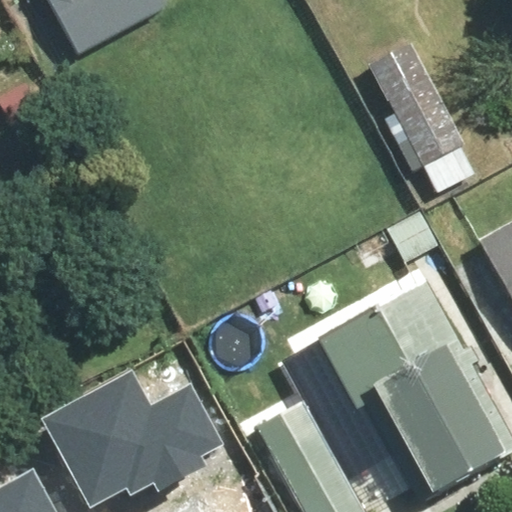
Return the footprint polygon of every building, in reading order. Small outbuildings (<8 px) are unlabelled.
[(42,0),(74,59),(173,6),(169,0),(42,0)] [(406,44),(365,67),(391,113),(381,118),(413,175),(422,169),(437,196),(478,173),(406,44)] [(511,222),(476,242),(511,308),(511,222)] [(511,450),(425,287),(315,345),(345,403),(368,390),(427,502),(511,457),(511,450)] [(200,454),(219,444),(185,381),(143,404),(125,370),(34,418),(79,501),(137,470),(150,495),(206,465),(200,454)] [(300,402),(255,426),(302,511),(360,511),(361,511),(300,402)] [(54,511),(33,472),(0,490),(0,511),(54,511)]
